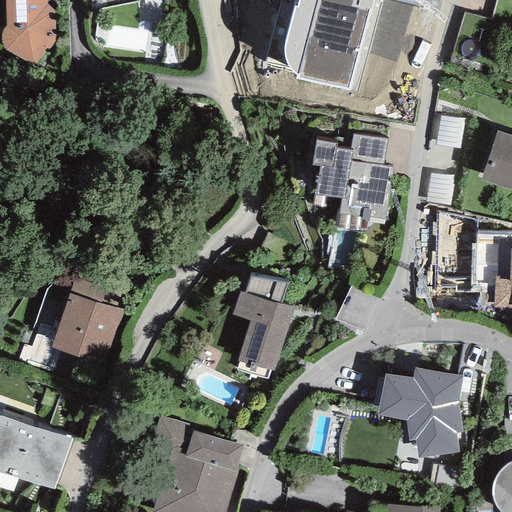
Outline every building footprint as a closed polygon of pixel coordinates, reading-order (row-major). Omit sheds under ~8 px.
[(46,0),(4,0),(6,26),(4,27),(1,32),(0,38),(1,43),(5,51),(35,64),(55,40),(54,11),(46,4),(46,0)] [(349,91),(372,0),(297,0),(296,7),(293,5),(284,48),(283,55),(287,62),(290,69),(295,74),(298,77),(297,79),(349,91)] [(511,135),(496,131),(480,180),(511,190),(511,135)] [(352,134),(350,151),(352,151),(350,161),(383,166),(387,140),(352,134)] [(336,144),(316,141),(312,165),(319,166),(313,206),(338,210),(335,228),(356,231),(359,216),(385,220),(394,168),(383,166),(350,161),(352,151),(350,151),(336,148),(336,144)] [(511,249),(510,249),(509,277),(494,277),(493,309),(511,309),(511,249)] [(120,293),(75,277),(75,279),(49,347),(102,366),(123,309),(116,306),(120,293)] [(245,292),(239,290),(231,315),(250,321),(237,362),(239,362),(236,370),(267,380),(270,370),(273,371),(294,309),(281,304),(287,283),(251,277),(245,292)] [(412,378),(384,374),(376,415),(406,421),(408,441),(415,440),(418,458),(459,452),(456,433),(462,432),(458,401),(463,376),(414,368),(412,378)] [(0,472),(53,489),(71,439),(1,416),(0,416),(0,472)] [(194,426),(159,416),(150,443),(170,449),(150,511),(226,511),(240,469),(236,468),(235,472),(185,457),(193,430),(194,426)] [(243,445),(193,430),(185,457),(235,472),(236,468),(243,445)] [(511,511),(511,448),(503,449),(503,466),(502,467),(498,471),(495,476),(493,481),(492,486),(491,491),(492,497),(493,502),(496,507),(499,511),(511,511)]
